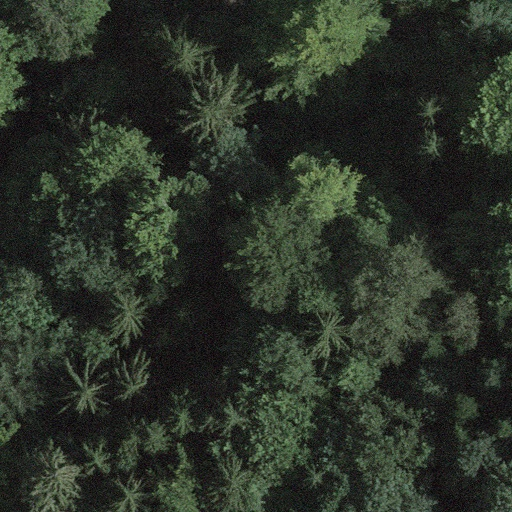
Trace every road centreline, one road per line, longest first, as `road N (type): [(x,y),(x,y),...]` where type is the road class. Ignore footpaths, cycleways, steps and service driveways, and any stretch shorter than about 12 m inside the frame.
road 1 (track): [(135,0),(120,2),(30,117),(0,189)]
road 2 (track): [(511,11),(398,16),(305,0)]
